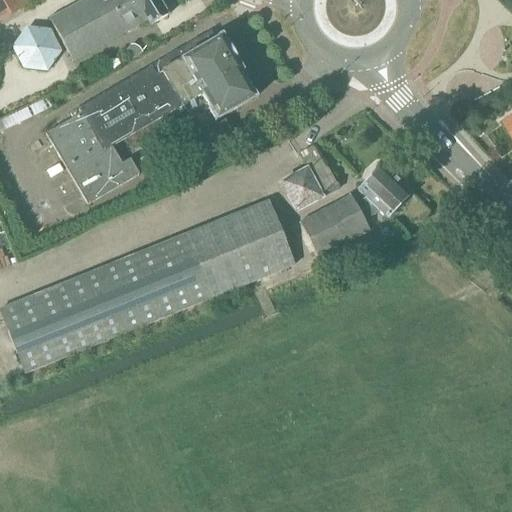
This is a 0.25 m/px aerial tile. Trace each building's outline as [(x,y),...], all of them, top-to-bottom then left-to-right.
[(0,0),(0,22),(26,8),(21,0),(0,0)] [(151,24),(166,16),(156,0),(83,0),(49,19),(73,61),(148,19),(151,24)] [(217,40),(212,33),(80,108),(78,106),(68,111),(73,119),(48,134),(86,206),(141,174),(132,159),(124,163),(114,147),(185,106),(189,114),(187,123),(189,126),(187,135),(206,167),(233,152),(232,149),(239,145),(225,121),(218,125),(217,122),(256,99),(241,73),(243,71),(223,38),(217,40)] [(511,118),(502,125),(511,138),(511,118)] [(156,188),(173,177),(158,151),(140,161),(156,188)] [(388,220),(411,195),(382,167),(358,192),(367,200),(356,208),(350,197),(300,223),(318,258),(369,232),(364,223),(376,217),(380,213),(388,220)] [(325,201),(309,172),(283,185),(299,216),(325,201)] [(327,199),(341,191),(337,184),(323,191),(327,199)] [(294,267),(268,203),(14,305),(0,310),(0,312),(25,375),(199,305),(294,267)]
